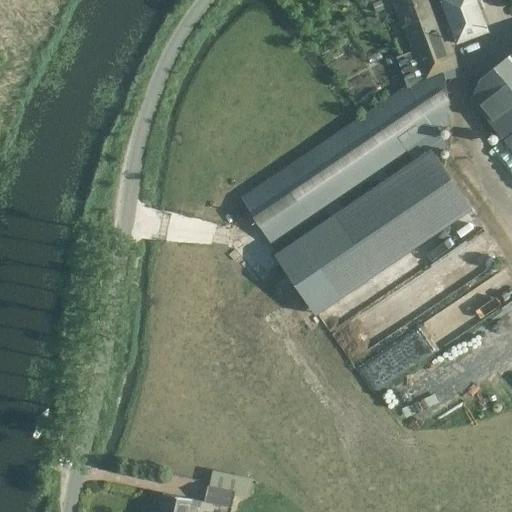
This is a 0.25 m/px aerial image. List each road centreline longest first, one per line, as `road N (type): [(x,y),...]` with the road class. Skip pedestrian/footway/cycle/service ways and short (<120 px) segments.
road 1 (unclassified): [(68,511),(111,327),(131,165),(175,40),(208,0)]
road 2 (track): [(506,28),(470,73),(462,122),(483,191),(511,220)]
road 3 (track): [(245,233),(125,222)]
